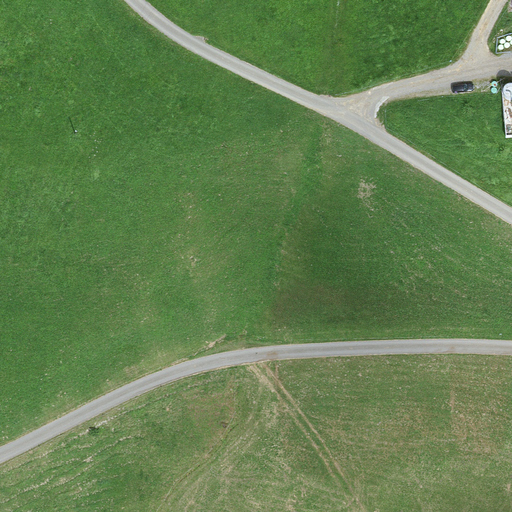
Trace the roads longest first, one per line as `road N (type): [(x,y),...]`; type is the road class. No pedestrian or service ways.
road 1 (track): [(0,455),(149,381),(225,359),(362,347),(511,348)]
road 2 (track): [(511,215),(341,115),(185,40),(132,0)]
road 3 (track): [(511,65),(388,93),(341,115)]
